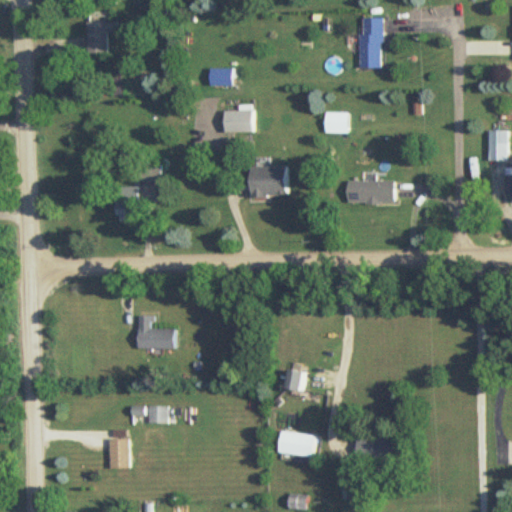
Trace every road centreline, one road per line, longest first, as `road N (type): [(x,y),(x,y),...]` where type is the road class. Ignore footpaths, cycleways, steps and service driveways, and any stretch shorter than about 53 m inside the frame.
road 1 (residential): [(34,511),(21,0)]
road 2 (residential): [(27,266),(511,255)]
